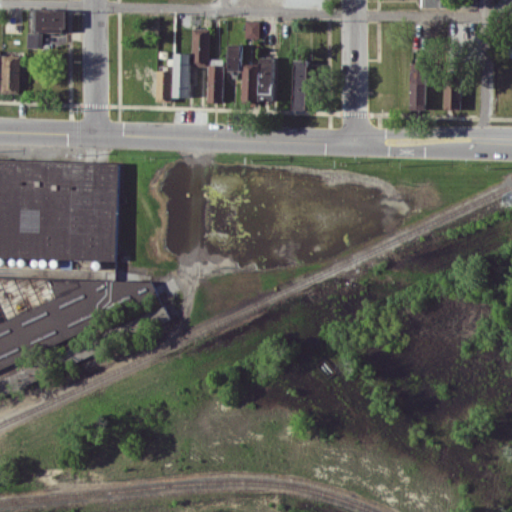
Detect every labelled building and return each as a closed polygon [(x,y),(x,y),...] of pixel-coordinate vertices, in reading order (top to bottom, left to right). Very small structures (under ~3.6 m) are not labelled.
[(42,47),(42,31),(66,32),(67,10),(36,9),(35,32),(27,32),(27,47),(42,47)] [(260,20),(245,20),(245,37),(260,37),(260,20)] [(174,52),(174,96),(190,97),(191,65),(209,65),(210,28),(193,27),(192,53),(174,52)] [(242,70),(242,43),(228,43),(228,69),(242,70)] [(1,92),(20,93),(22,55),(3,54),(1,92)] [(273,101),(275,57),(260,56),(259,100),(273,101)] [(294,108),(309,107),(308,59),(294,60),(294,108)] [(411,109),(426,109),(426,62),(410,62),(411,109)] [(258,63),(242,63),(241,102),(257,102),(258,63)] [(223,102),(224,64),(209,64),(208,101),(223,102)] [(156,101),(172,101),(173,70),(157,70),(156,101)] [(461,109),(462,76),(445,75),(445,109),(461,109)] [(0,157),(0,252),(115,257),(118,162),(0,157)] [(0,275),(0,367),(160,296),(152,280),(0,275)] [(170,317),(165,305),(118,325),(123,337),(170,317)]
